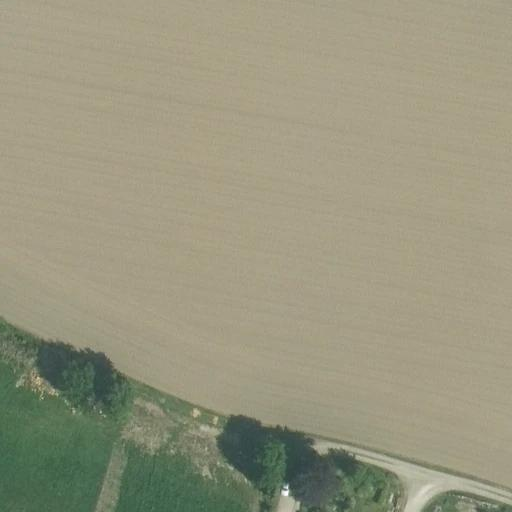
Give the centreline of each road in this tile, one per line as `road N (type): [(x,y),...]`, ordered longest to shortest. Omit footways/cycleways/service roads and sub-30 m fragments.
road 1 (track): [(0,323),(66,363),(305,445)]
road 2 (residential): [(511,498),(305,445)]
